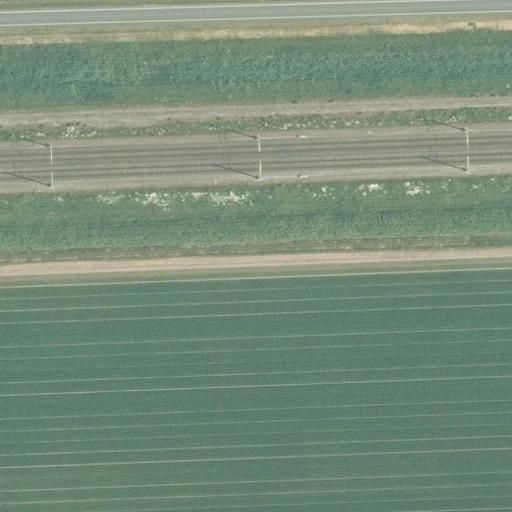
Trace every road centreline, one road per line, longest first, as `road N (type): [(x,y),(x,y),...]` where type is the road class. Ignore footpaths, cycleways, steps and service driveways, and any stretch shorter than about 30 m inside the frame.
road 1 (track): [(0,124),(511,103)]
road 2 (trunk): [(0,22),(511,5)]
